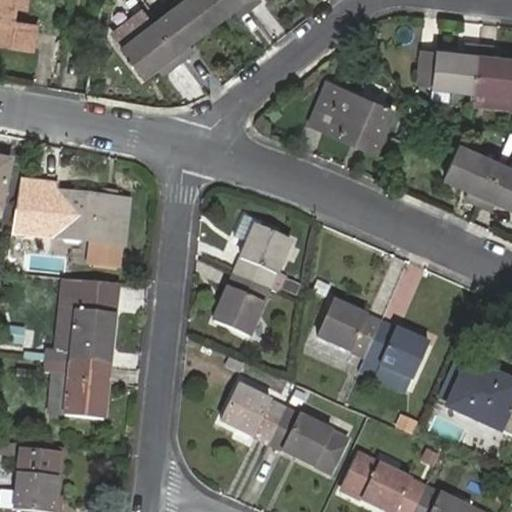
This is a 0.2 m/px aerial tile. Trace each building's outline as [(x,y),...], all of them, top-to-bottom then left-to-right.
[(13,0),(0,0),(0,47),(31,54),(36,30),(10,23),(13,6),(13,0)] [(26,9),(27,0),(13,0),(13,6),(26,9)] [(189,0),(183,0),(155,22),(183,60),(195,52),(189,44),(210,28),(189,0)] [(250,10),(242,0),(189,0),(210,28),(232,11),(238,19),(250,10)] [(242,0),(250,10),(261,1),(260,0),(242,0)] [(155,22),(148,13),(131,26),(137,35),(155,22)] [(137,35),(131,26),(113,39),(143,78),(159,66),(165,62),(171,70),(183,60),(155,22),(137,35)] [(433,88),(476,94),(481,46),(466,44),(465,54),(437,51),(433,88)] [(481,46),(476,94),(486,95),(511,98),(511,58),(496,57),(496,47),(481,46)] [(433,88),(437,51),(421,49),(416,87),(433,88)] [(165,74),(171,70),(165,62),(159,66),(165,74)] [(392,111),(328,85),(311,125),(376,153),(392,111)] [(511,111),(511,98),(486,95),(484,108),(511,111)] [(483,196),(498,162),(460,145),(445,179),(483,196)] [(10,161),(0,159),(0,211),(0,212),(10,161)] [(511,168),(498,162),(483,196),(511,209),(511,168)] [(120,248),(123,248),(128,201),(38,191),(33,253),(50,255),(51,240),(90,245),(106,246),(120,248)] [(233,275),(271,292),(291,247),(262,232),(264,227),(251,221),(243,221),(235,239),(246,246),(233,275)] [(118,268),(120,248),(106,246),(90,245),(88,264),(118,268)] [(250,339),(271,292),(233,275),(213,322),(250,339)] [(119,286),(63,281),(55,351),(46,350),(45,362),(109,369),(119,286)] [(318,339),(363,359),(380,322),(334,303),(318,339)] [(0,339),(23,343),(26,324),(3,320),(0,339)] [(380,322),(363,359),(381,367),(412,380),(429,343),(380,322)] [(109,369),(45,362),(44,373),(52,374),(47,415),(104,420),(109,369)] [(511,406),(511,383),(466,364),(447,409),(501,433),(511,406)] [(412,380),(381,367),(374,381),(405,395),(412,380)] [(267,444),(284,408),(240,387),(222,423),(267,444)] [(332,432),(284,408),(267,444),(315,467),(332,432)] [(330,475),(347,439),(332,432),(315,467),(330,475)] [(14,493),(12,511),(54,511),(59,458),(17,453),(14,493)] [(382,511),(412,511),(424,488),(358,455),(340,491),(382,511)] [(473,511),(424,488),(412,511),(473,511)] [(0,491),(0,511),(12,511),(14,493),(0,491)]
